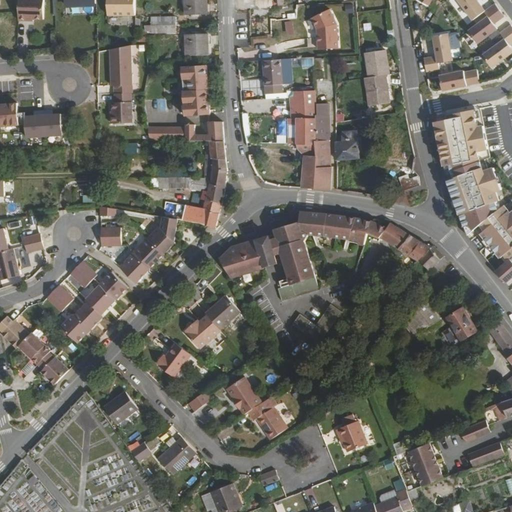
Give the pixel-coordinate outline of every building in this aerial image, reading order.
[(19,0),(19,11),(18,20),(27,21),(27,19),(33,19),(43,20),(44,0),(19,0)] [(135,15),(135,0),(107,0),(108,15),(135,15)] [(185,0),(186,14),(207,14),(206,0),(185,0)] [(477,0),(458,0),(473,20),(484,11),(488,16),(489,17),(500,9),(495,3),(485,11),(477,0)] [(347,14),(355,13),(354,4),(346,6),(347,14)] [(488,16),(468,31),(477,43),(498,28),(494,24),(505,16),(500,9),(489,17),(488,16)] [(329,10),(311,18),(317,30),(318,50),(338,49),(336,24),(329,10)] [(293,22),(283,23),(284,35),(294,34),(293,22)] [(176,32),(176,25),(152,25),(152,33),(176,32)] [(511,33),(511,25),(500,33),(505,39),(511,33)] [(448,33),(433,36),(437,56),(424,58),(426,71),(440,69),(439,63),(453,60),(448,33)] [(511,42),(511,33),(505,39),(483,55),(492,67),(511,52),(511,47),(510,45),(511,42)] [(208,55),(207,34),(186,34),(187,55),(208,55)] [(137,93),(138,93),(131,47),(111,50),(116,86),(118,86),(120,94),(121,102),(118,102),(120,111),(118,112),(120,124),(141,121),(137,93)] [(386,75),(389,74),(386,52),(366,54),(369,77),(366,78),(369,105),(389,101),(386,75)] [(281,59),(263,60),(264,94),(280,93),(280,84),(282,84),(281,59)] [(212,115),(209,65),(184,67),(187,116),(212,115)] [(304,157),(302,188),(330,189),(331,167),(329,167),(328,116),(316,116),(315,107),(326,106),(325,66),(314,66),(315,93),(296,93),(290,97),(291,120),(289,120),(290,143),(290,146),(297,146),(298,148),(305,156),(304,157)] [(481,82),(478,69),(466,71),(465,70),(441,75),(444,90),(481,82)] [(478,127),(474,109),(446,115),(447,119),(435,121),(446,176),(467,234),(476,227),(505,262),(511,256),(511,212),(511,213),(505,206),(502,208),(496,191),(502,189),(494,167),(488,169),(485,159),(490,157),(484,126),(478,127)] [(26,139),(63,139),(62,116),(26,116),(26,139)] [(210,141),(224,141),(225,123),(210,122),(210,133),(196,132),(195,122),(186,121),(186,124),(147,123),(149,142),(210,141)] [(336,142),(336,160),(360,158),(357,132),(343,132),(343,141),(336,142)] [(211,159),(226,159),(224,141),(210,141),(211,157),(211,159)] [(125,157),(139,156),(139,143),(124,144),(125,157)] [(211,182),(225,186),(227,172),(228,170),(226,159),(211,159),(211,157),(206,157),(206,165),(212,165),(211,179),(211,182)] [(210,226),(216,227),(225,186),(211,182),(211,179),(195,177),(158,177),(158,188),(171,188),(171,181),(179,181),(179,182),(192,185),(191,189),(207,194),(204,210),(186,205),(183,220),(202,223),(210,226)] [(404,182),(407,190),(420,184),(419,177),(404,182)] [(356,217),(333,214),(301,212),(301,221),(276,229),(278,238),(272,240),(270,235),(232,247),(220,259),(231,277),(279,263),(276,254),(283,252),(292,283),(279,288),(282,301),(320,289),(306,240),(309,234),(325,236),(346,239),(346,242),(364,244),(368,232),(381,237),(376,245),(388,253),(394,245),(408,254),(401,262),(411,269),(401,280),(406,285),(409,282),(416,274),(419,277),(418,278),(420,280),(431,268),(443,255),(433,245),(431,248),(390,223),(387,228),(370,220),(356,217)] [(164,255),(175,244),(174,242),(177,226),(163,219),(161,230),(159,229),(148,240),(164,255)] [(0,228),(0,251),(8,250),(3,228),(0,228)] [(101,229),(101,247),(121,247),(121,246),(121,230),(101,229)] [(26,254),(43,250),(40,235),(22,239),(26,254)] [(150,270),(164,255),(148,240),(147,239),(133,253),(134,254),(150,270)] [(8,250),(0,251),(0,281),(19,276),(13,249),(8,250)] [(135,284),(150,270),(134,254),(119,268),(135,284)] [(511,276),(511,256),(505,262),(496,271),(505,283),(511,276)] [(97,276),(82,262),(70,274),(84,288),(90,282),(97,276)] [(211,266),(204,278),(212,282),(219,270),(211,266)] [(115,301),(127,289),(111,273),(99,285),(102,287),(115,301)] [(58,286),(46,298),(60,312),(65,308),(67,306),(73,300),(58,286)] [(103,317),(117,303),(115,301),(102,287),(87,301),(88,303),(103,317)] [(440,345),(443,352),(458,344),(441,319),(440,310),(438,308),(446,302),(444,299),(447,297),(445,294),(442,297),(439,294),(432,301),(428,296),(421,302),(403,316),(417,334),(428,327),(440,345)] [(228,296),(207,314),(208,316),(221,330),(242,313),(228,296)] [(89,332),(103,317),(88,303),(74,316),(89,332)] [(319,343),(330,327),(341,312),(331,304),(316,325),(300,313),(292,324),(319,343)] [(478,330),(463,307),(447,318),(461,340),(478,330)] [(67,334),(77,344),(89,332),(74,316),(72,315),(60,327),(67,334)] [(221,330),(208,316),(201,323),(199,321),(188,331),(189,333),(188,334),(201,349),(222,331),(221,330)] [(1,334),(16,349),(18,347),(29,336),(13,320),(12,322),(7,317),(0,323),(0,330),(2,332),(1,334)] [(500,420),(511,415),(511,337),(500,321),(495,320),(488,327),(510,356),(508,357),(511,362),(511,376),(507,381),(511,390),(511,389),(511,397),(489,407),(491,411),(492,413),(497,411),(500,420)] [(18,347),(36,365),(48,354),(50,352),(31,333),(29,336),(18,347)] [(193,355),(178,343),(167,357),(165,355),(159,363),(161,365),(161,367),(175,378),(193,355)] [(40,373),(52,386),(67,372),(54,359),(53,359),(48,354),(36,365),(42,371),(40,373)] [(242,408),(246,414),(249,412),(263,403),(247,378),(229,388),(236,399),(235,399),(241,409),(242,408)] [(190,403),(196,410),(217,397),(211,388),(190,403)] [(138,408),(126,391),(104,407),(116,423),(138,408)] [(6,404),(14,402),(11,392),(3,394),(6,404)] [(263,403),(249,412),(254,420),(257,419),(271,440),(288,429),(275,408),(277,406),(272,397),(263,403)] [(345,436),(347,442),(350,450),(370,444),(358,412),(347,416),(350,425),(340,429),(343,437),(345,436)] [(491,431),(487,419),(461,429),(465,441),(491,431)] [(174,474),(197,453),(183,437),(159,459),(174,474)] [(145,441),(131,450),(138,460),(151,452),(145,441)] [(427,442),(409,450),(422,484),(443,476),(430,441),(427,442)] [(469,455),(473,467),(506,455),(501,443),(469,455)] [(263,487),(281,480),(277,469),(259,476),(263,487)] [(226,511),(237,508),(239,507),(235,495),(238,493),(234,483),(211,492),(218,511),(226,511)] [(377,511),(404,511),(403,509),(413,505),(408,493),(407,489),(397,493),(398,497),(382,503),(375,506),(377,511)] [(380,498),(382,503),(398,497),(397,493),(396,490),(382,495),(380,498)] [(212,511),(218,511),(211,492),(202,496),(207,511),(212,510),(212,511)] [(454,505),(455,511),(471,511),(468,500),(454,505)] [(352,511),(377,511),(375,506),(374,503),(352,511)]
